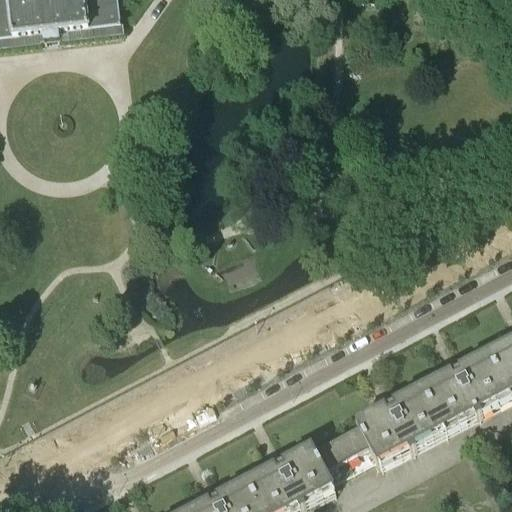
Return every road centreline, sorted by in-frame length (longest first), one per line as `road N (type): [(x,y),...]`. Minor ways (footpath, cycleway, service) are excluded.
road 1 (secondary): [(34,478),(511,225)]
road 2 (residential): [(46,507),(125,479),(511,273)]
